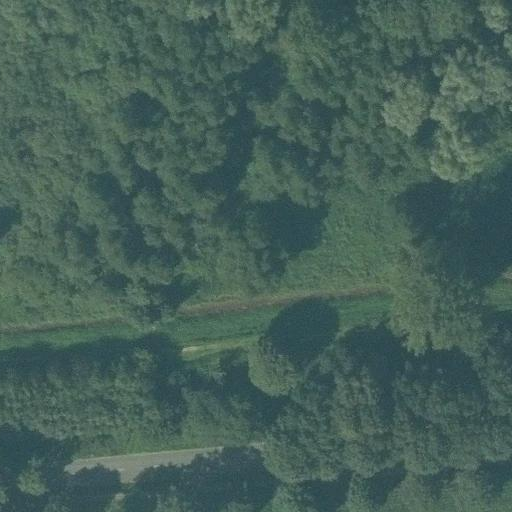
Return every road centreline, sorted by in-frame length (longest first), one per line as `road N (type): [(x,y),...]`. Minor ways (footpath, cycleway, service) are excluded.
road 1 (track): [(511,315),(0,366)]
road 2 (primary): [(511,434),(0,481)]
road 3 (track): [(124,494),(149,373),(146,305),(194,165)]
